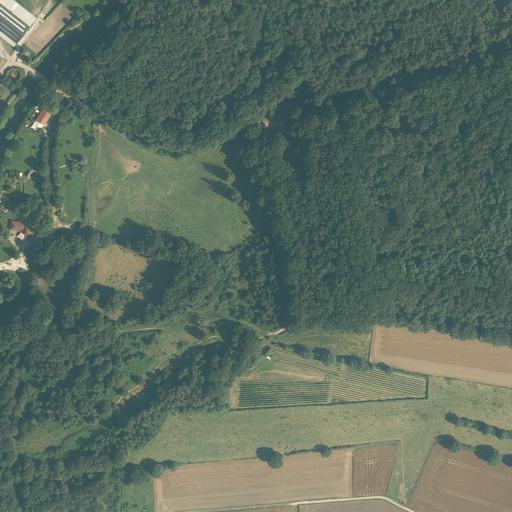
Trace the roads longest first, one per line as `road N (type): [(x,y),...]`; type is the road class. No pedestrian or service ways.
road 1 (track): [(235,130),(202,146),(170,149),(65,91)]
road 2 (track): [(378,90),(269,108),(235,130)]
road 3 (track): [(423,288),(362,321),(285,327)]
road 4 (track): [(511,53),(378,90)]
